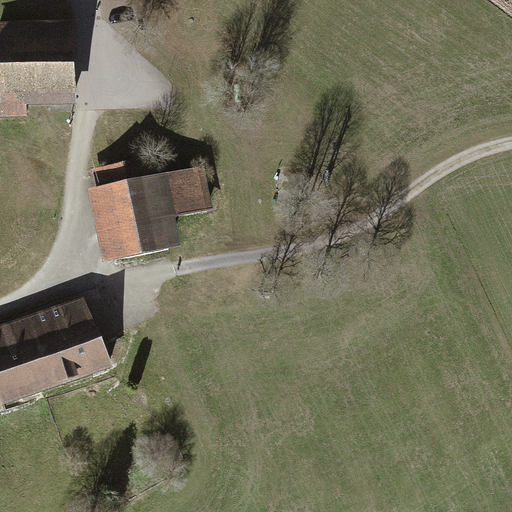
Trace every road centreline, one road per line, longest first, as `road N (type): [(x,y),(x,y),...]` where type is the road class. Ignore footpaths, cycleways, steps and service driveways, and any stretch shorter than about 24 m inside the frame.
road 1 (track): [(65,281),(120,290),(327,241),(443,169),(511,144)]
road 2 (unclassified): [(87,0),(96,80),(65,281)]
